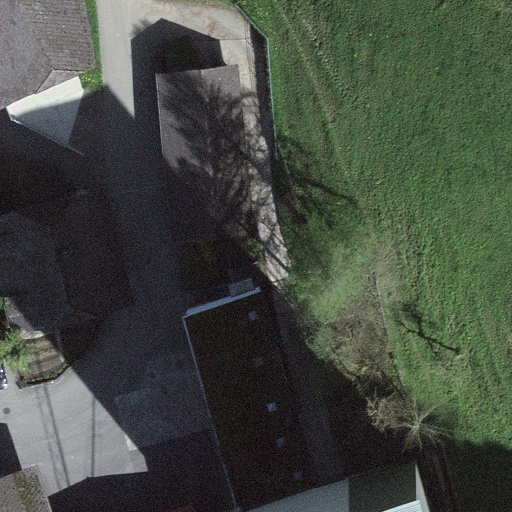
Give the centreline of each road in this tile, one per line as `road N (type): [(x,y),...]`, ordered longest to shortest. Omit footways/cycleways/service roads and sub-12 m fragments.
road 1 (track): [(341,511),(259,223),(250,69),(241,43),(180,24),(117,24)]
road 2 (unclassified): [(0,437),(97,389),(131,341),(139,270),(112,0)]
